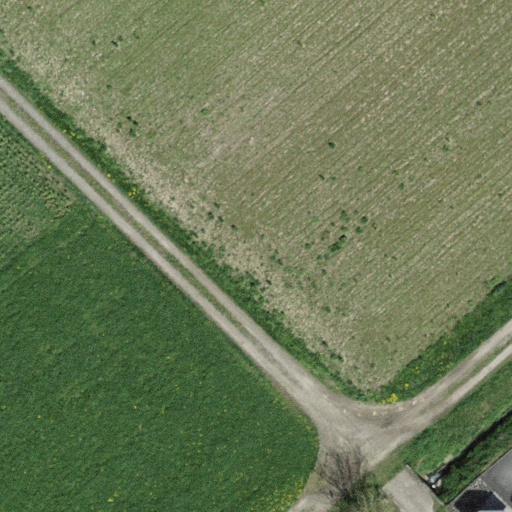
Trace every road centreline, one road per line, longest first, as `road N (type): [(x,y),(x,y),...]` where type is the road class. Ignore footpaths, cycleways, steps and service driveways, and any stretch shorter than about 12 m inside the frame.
road 1 (track): [(0,143),(336,477)]
road 2 (track): [(511,324),(296,511)]
